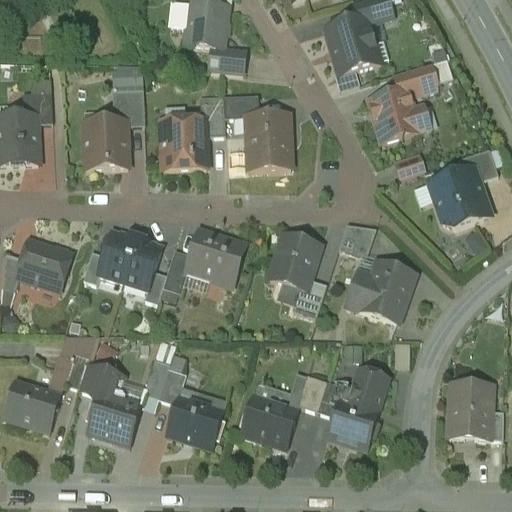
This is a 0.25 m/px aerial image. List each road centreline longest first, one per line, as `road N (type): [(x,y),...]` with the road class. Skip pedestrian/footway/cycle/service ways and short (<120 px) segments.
road 1 (residential): [(0,202),(304,204),(356,189),(360,162),(256,0)]
road 2 (residential): [(0,491),(417,499)]
road 3 (residential): [(417,499),(423,371),(443,331),(511,269)]
